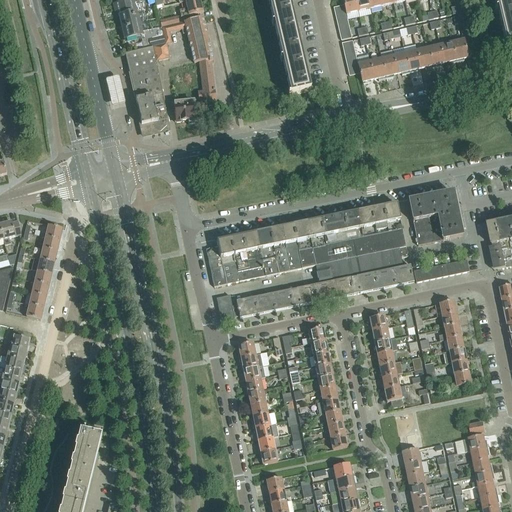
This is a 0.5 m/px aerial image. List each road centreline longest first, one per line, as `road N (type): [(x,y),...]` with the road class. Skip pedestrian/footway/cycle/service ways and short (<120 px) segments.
road 1 (secondary): [(178,511),(169,414),(113,174)]
road 2 (secondary): [(88,180),(140,412),(152,511)]
road 3 (residential): [(186,228),(511,161)]
road 4 (residential): [(341,314),(484,286),(511,409)]
road 5 (residential): [(9,511),(70,257)]
road 6 (residential): [(392,511),(380,458),(365,441),(341,314)]
road 7 (secondary): [(46,0),(88,180)]
road 8 (residential): [(171,161),(347,120)]
road 9 (secondary): [(113,174),(73,0)]
road 10 (residential): [(245,511),(211,340)]
road 11 (residential): [(347,120),(511,81)]
road 12 (residential): [(211,340),(341,314)]
road 13 (residential): [(347,120),(318,0)]
